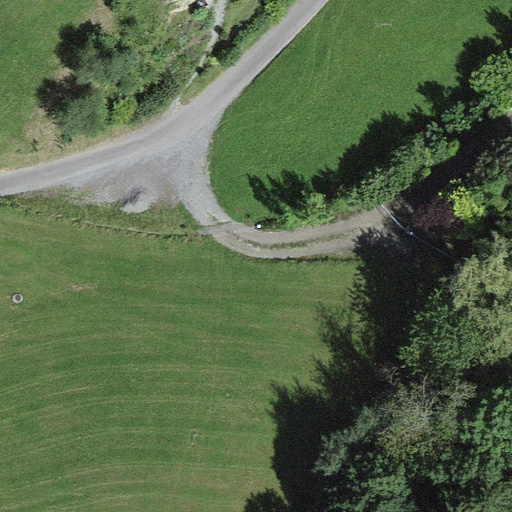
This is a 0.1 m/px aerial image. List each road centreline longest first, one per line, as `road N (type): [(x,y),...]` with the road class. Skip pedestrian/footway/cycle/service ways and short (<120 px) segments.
road 1 (track): [(194,122),(197,195),(289,245),(364,247),(429,222),(511,147)]
road 2 (track): [(194,122),(155,148),(0,182)]
road 3 (track): [(325,0),(194,122)]
